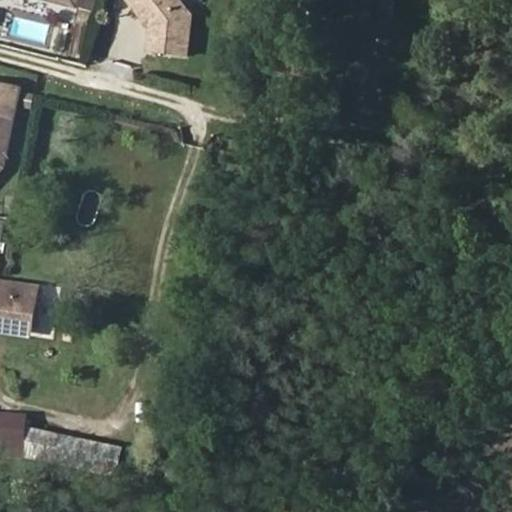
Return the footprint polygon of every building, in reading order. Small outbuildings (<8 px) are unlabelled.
[(138,0),(158,22),(155,48),(190,53),(194,10),(185,0),(138,0)] [(382,0),(381,8),(397,10),(398,0),(382,0)] [(0,116),(17,121),(24,89),(0,83),(0,116)] [(0,176),(6,169),(17,121),(0,117),(0,176)] [(0,276),(0,320),(37,326),(44,283),(0,276)] [(0,330),(36,336),(37,326),(0,320),(0,330)] [(66,412),(115,421),(120,393),(71,383),(66,412)] [(29,416),(0,412),(0,448),(26,452),(29,416)] [(45,430),(39,457),(137,477),(143,450),(45,430)]
